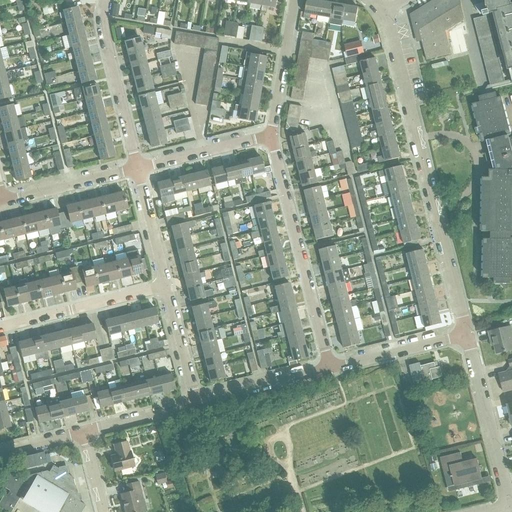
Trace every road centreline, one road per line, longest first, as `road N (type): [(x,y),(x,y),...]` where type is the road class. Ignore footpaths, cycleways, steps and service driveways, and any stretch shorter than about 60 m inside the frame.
road 1 (residential): [(466,331),(384,13)]
road 2 (residential): [(330,366),(271,135)]
road 3 (residential): [(510,505),(466,331)]
road 4 (residential): [(137,167),(100,22),(103,0)]
road 5 (residential): [(0,327),(165,286)]
road 6 (residential): [(330,366),(466,331)]
road 7 (residential): [(1,201),(137,167)]
road 8 (residential): [(196,400),(330,366)]
road 9 (residential): [(137,167),(271,135)]
road 10 (residential): [(271,135),(294,0)]
road 11 (residential): [(137,167),(165,286)]
